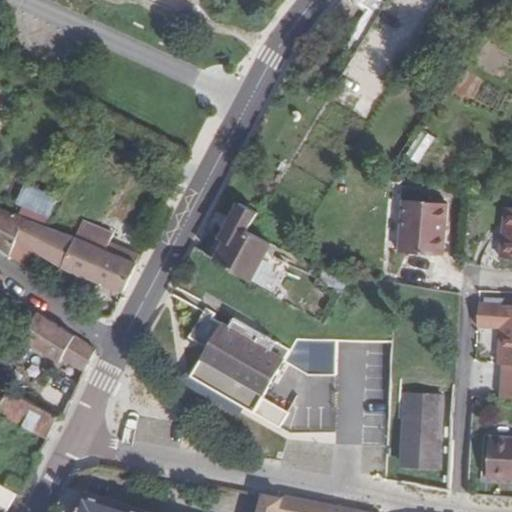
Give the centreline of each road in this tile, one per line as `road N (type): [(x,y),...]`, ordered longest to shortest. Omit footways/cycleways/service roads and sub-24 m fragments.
road 1 (tertiary): [(121,346),(249,97),(315,0)]
road 2 (residential): [(70,440),(383,498)]
road 3 (residential): [(0,269),(121,346)]
